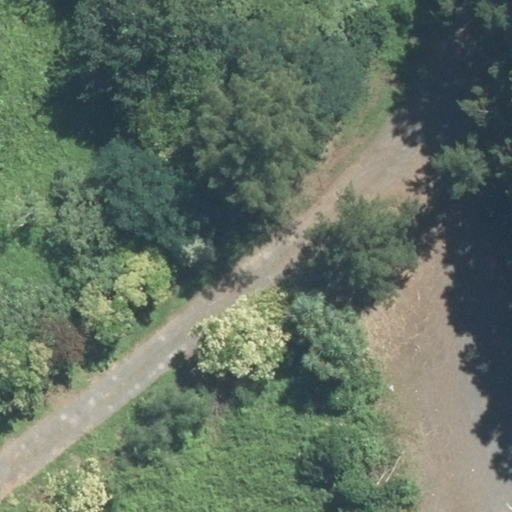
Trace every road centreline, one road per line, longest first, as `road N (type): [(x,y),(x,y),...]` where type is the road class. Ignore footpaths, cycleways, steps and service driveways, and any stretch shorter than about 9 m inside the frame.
road 1 (unknown): [(502,511),(442,311),(414,141),(0,474)]
road 2 (unknown): [(414,141),(424,80),(463,0)]
